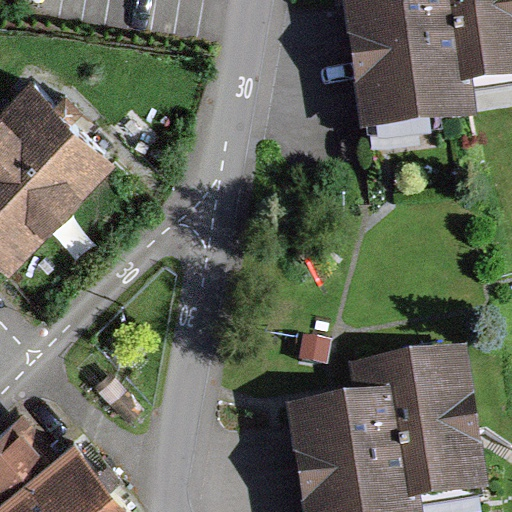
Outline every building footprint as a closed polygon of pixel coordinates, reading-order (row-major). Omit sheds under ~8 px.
[(439,116),(434,77),(511,67),(511,52),(505,0),(319,0),(335,129),(439,116)] [(50,61),(0,117),(0,237),(28,263),(138,140),(50,61)] [(382,511),(380,492),(460,482),(443,341),(337,353),(341,385),(262,394),(276,511),(382,511)] [(163,511),(65,400),(0,456),(0,508),(3,511),(163,511)] [(429,504),(429,511),(486,511),(485,500),(429,504)]
